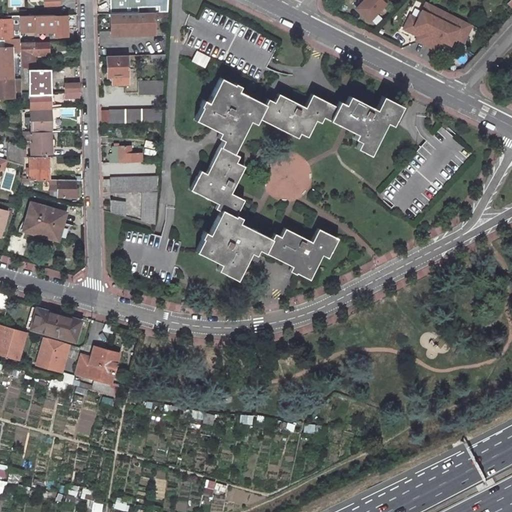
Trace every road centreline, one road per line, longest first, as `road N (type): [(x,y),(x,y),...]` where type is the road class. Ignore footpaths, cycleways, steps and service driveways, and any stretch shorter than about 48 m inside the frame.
road 1 (residential): [(455,238),(316,310),(259,323),(200,323),(96,295)]
road 2 (residential): [(87,0),(96,295)]
road 3 (track): [(0,419),(211,479)]
road 4 (track): [(152,313),(122,411),(106,511)]
road 5 (tertiary): [(291,13),(454,96)]
road 6 (trunk): [(511,445),(386,511)]
